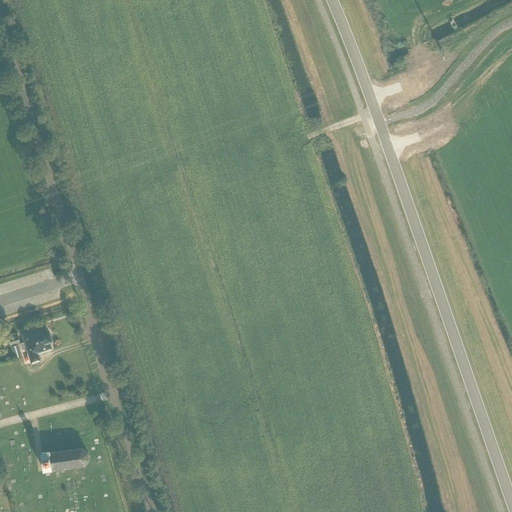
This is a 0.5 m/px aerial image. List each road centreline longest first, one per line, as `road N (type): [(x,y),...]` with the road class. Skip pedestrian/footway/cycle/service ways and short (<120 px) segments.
road 1 (tertiary): [(511,505),(330,0)]
road 2 (unclassified): [(150,511),(0,19)]
